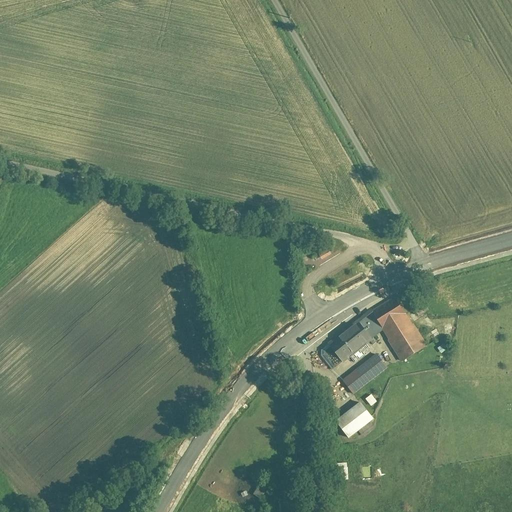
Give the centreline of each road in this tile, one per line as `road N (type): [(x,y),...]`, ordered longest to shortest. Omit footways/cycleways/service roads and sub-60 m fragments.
road 1 (residential): [(413,243),(394,249),(0,161)]
road 2 (residential): [(413,243),(274,0)]
road 3 (tertiary): [(159,511),(221,413),(294,342)]
road 4 (unclassified): [(314,511),(294,342)]
road 5 (tertiary): [(294,342),(356,299),(424,267)]
